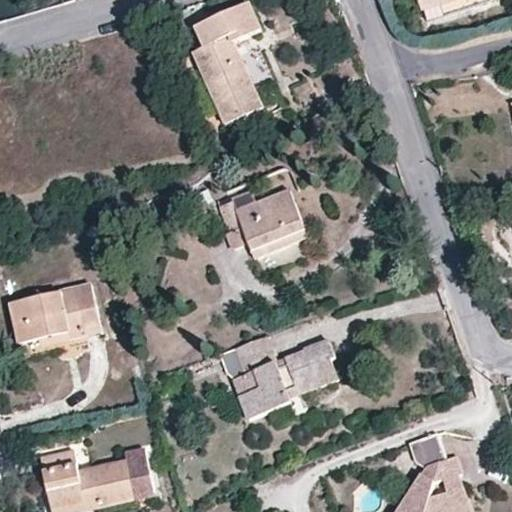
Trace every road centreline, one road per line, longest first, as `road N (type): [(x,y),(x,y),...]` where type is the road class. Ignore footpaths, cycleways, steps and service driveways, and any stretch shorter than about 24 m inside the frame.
road 1 (unknown): [(474,310),(483,414),(277,492)]
road 2 (residential): [(386,80),(487,350),(511,360)]
road 3 (residential): [(0,43),(151,0)]
road 4 (residential): [(511,44),(386,80)]
